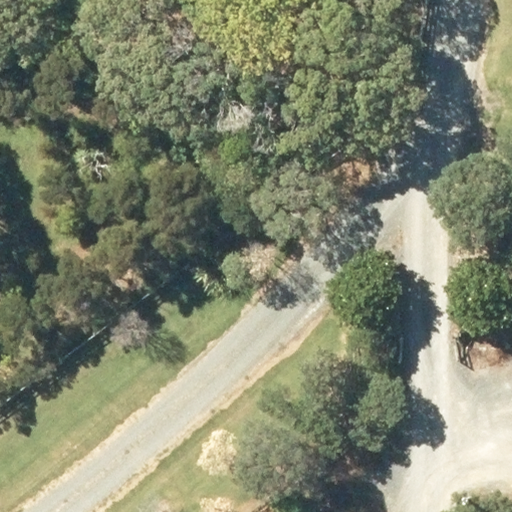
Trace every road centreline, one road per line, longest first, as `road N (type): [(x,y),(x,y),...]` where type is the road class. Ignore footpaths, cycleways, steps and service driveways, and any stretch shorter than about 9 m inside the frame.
road 1 (track): [(54,511),(371,246),(431,219)]
road 2 (unclassified): [(431,219),(459,0)]
